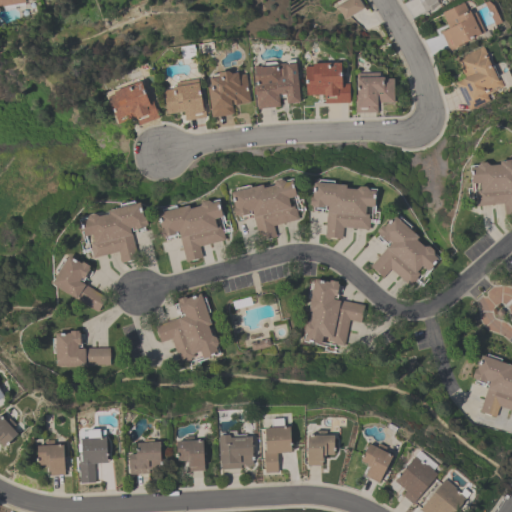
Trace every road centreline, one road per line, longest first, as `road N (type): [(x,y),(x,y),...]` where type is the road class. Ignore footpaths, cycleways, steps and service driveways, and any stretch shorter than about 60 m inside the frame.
road 1 (residential): [(511,239),(424,309),(388,305),(313,253),(140,291)]
road 2 (residential): [(382,0),(421,71),(428,95),(423,125),(158,151)]
road 3 (residential): [(0,490),(47,506),(283,496),(369,511)]
